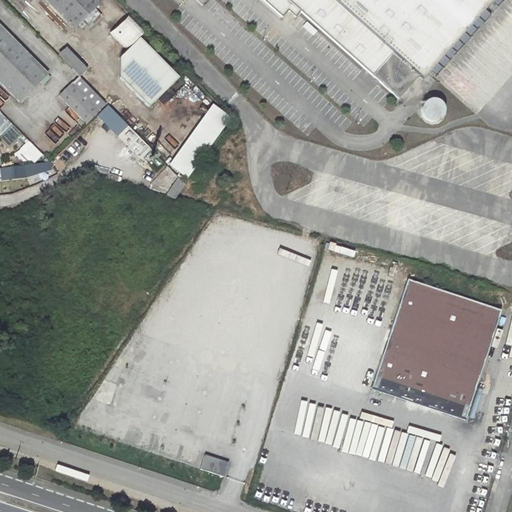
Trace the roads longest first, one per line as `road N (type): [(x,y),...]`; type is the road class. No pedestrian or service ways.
road 1 (unknown): [(135,0),(259,134),(264,190),(278,210),(511,280)]
road 2 (unknown): [(188,0),(354,142),(405,124),(477,125),(511,102)]
road 3 (unclassified): [(0,436),(228,511)]
road 4 (unknown): [(254,0),(400,126)]
road 5 (unknown): [(146,176),(103,156),(0,202)]
road 6 (unknown): [(196,245),(178,285),(274,315)]
road 7 (unknown): [(119,0),(75,42),(32,0)]
